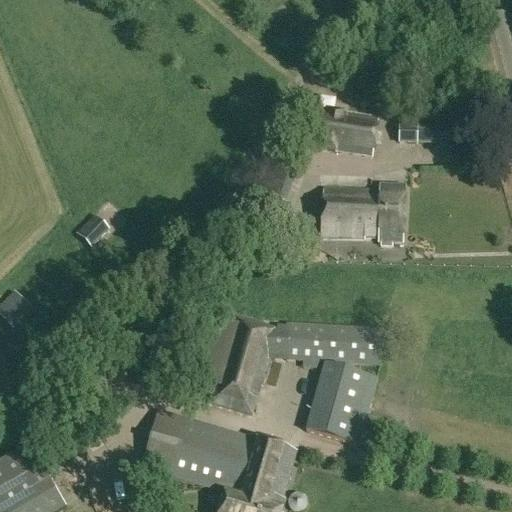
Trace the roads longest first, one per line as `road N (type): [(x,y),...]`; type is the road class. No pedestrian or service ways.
road 1 (track): [(0,445),(126,365),(291,98)]
road 2 (track): [(130,511),(126,365)]
